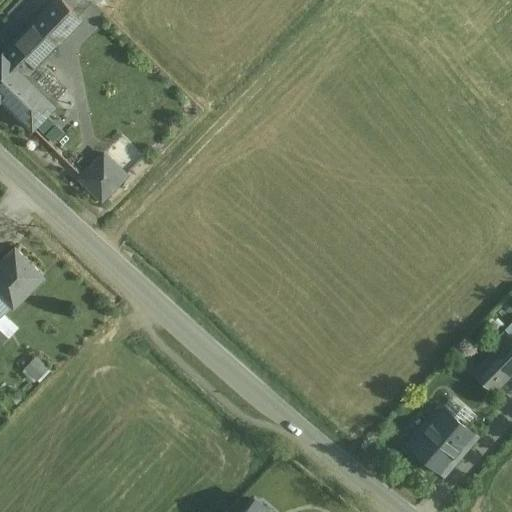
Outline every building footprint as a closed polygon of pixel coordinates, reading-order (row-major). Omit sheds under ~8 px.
[(59,0),(55,0),(26,30),(49,52),(78,23),(78,18),(60,0),(59,0)] [(5,51),(28,74),(49,52),(26,30),(5,51)] [(0,56),(0,99),(30,129),(56,102),(28,74),(5,51),(0,56)] [(104,153),(79,179),(102,200),(126,175),(104,153)] [(15,246),(0,261),(0,290),(12,303),(14,304),(44,275),(15,246)] [(0,311),(2,314),(12,303),(0,290),(0,311)] [(511,335),(474,371),(494,391),(511,373),(511,335)] [(39,355),(27,368),(39,380),(52,368),(39,355)] [(477,436),(440,405),(409,443),(444,474),(477,436)] [(270,511),(255,499),(244,511),(270,511)]
